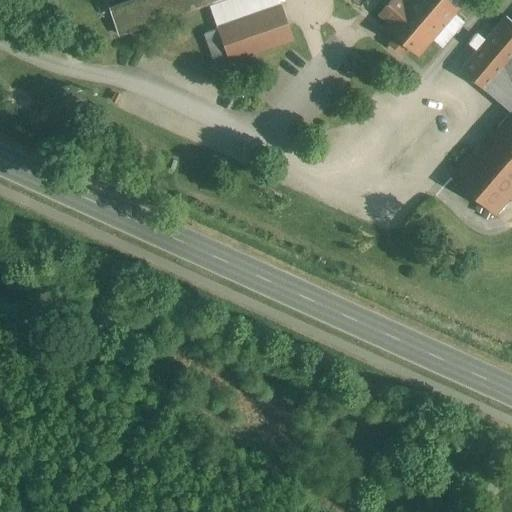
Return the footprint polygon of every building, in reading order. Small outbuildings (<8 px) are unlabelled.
[(134,0),(123,4),(132,29),(214,0),(134,0)] [(447,0),(406,0),(405,3),(401,0),(391,0),(380,13),(389,21),(385,26),(417,53),(456,8),(447,0)] [(123,4),(109,9),(117,34),(132,29),(123,4)] [(276,8),(220,28),(230,58),(287,38),(276,8)] [(511,21),(506,16),(460,70),(484,90),(511,56),(511,21)] [(511,110),(497,128),(500,131),(478,156),(473,152),(451,177),(494,214),(511,193),(511,110)]
